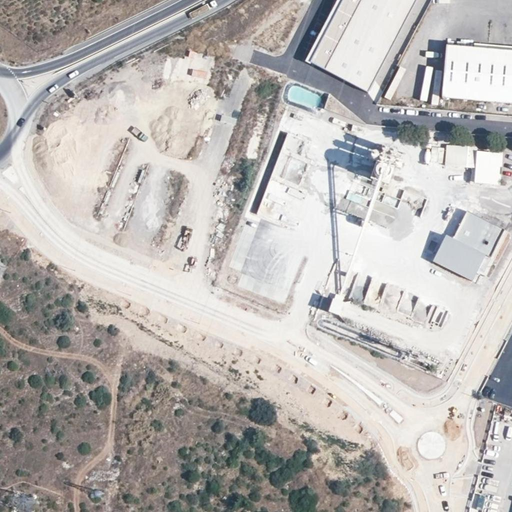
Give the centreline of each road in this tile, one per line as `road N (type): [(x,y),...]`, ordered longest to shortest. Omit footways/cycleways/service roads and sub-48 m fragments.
road 1 (tertiary): [(42,218),(113,273),(320,359)]
road 2 (track): [(0,327),(22,346),(85,357),(106,370),(109,448),(80,476),(79,511)]
road 3 (motorway): [(21,118),(62,79),(222,0)]
road 4 (motorway): [(189,0),(59,63),(3,76)]
road 5 (unknown): [(511,13),(465,12),(440,26),(430,51),(429,101)]
road 6 (unknown): [(162,157),(128,132),(117,133),(75,211)]
road 7 (tertiary): [(425,421),(320,359)]
